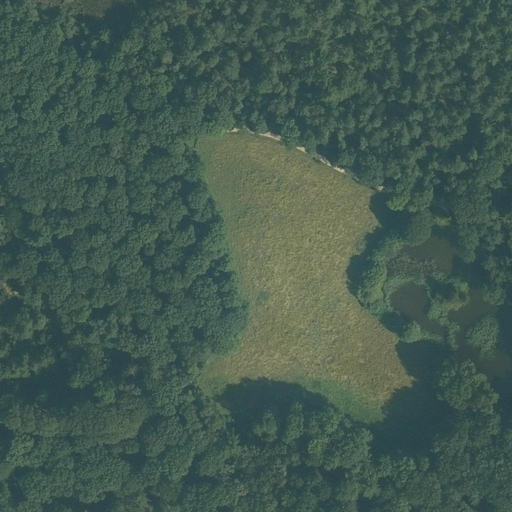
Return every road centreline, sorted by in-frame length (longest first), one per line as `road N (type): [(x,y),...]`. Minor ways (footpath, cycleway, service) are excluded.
road 1 (track): [(444,205),(385,190),(271,133),(228,128)]
road 2 (track): [(228,128),(154,142),(22,194)]
